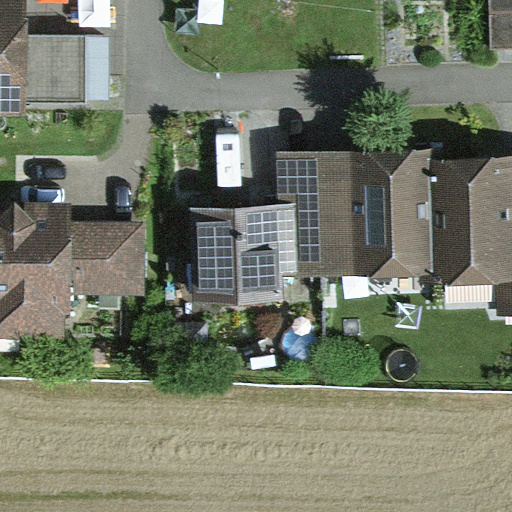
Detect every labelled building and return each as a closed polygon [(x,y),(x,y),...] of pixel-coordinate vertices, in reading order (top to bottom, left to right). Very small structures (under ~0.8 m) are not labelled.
[(0,0),(0,108),(16,108),(17,0),(0,0)] [(511,0),(497,0),(500,47),(511,46),(511,0)] [(420,267),(419,159),(291,160),(292,269),(420,267)] [(511,301),(511,161),(441,164),(445,274),(500,272),(502,302),(511,301)] [(271,288),(270,210),(202,211),(202,288),(271,288)] [(61,299),(61,213),(0,212),(0,327),(48,327),(48,300),(61,299)]
